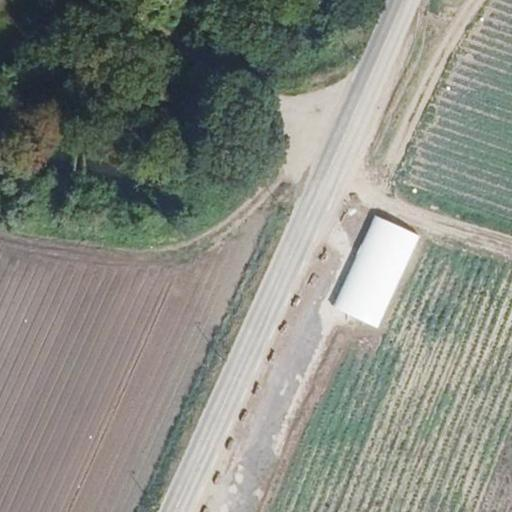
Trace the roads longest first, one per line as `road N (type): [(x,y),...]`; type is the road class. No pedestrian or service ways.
road 1 (secondary): [(400,0),(166,511)]
road 2 (track): [(91,0),(339,140)]
road 3 (track): [(370,186),(470,0)]
road 4 (track): [(511,234),(324,171)]
